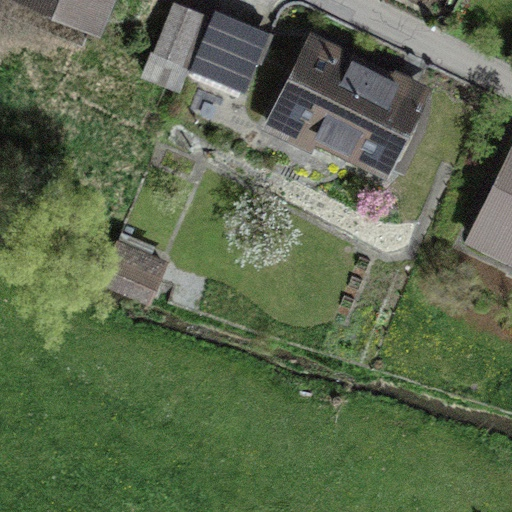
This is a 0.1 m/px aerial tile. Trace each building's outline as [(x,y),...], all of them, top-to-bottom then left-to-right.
[(128,0),(14,0),(13,3),(111,43),(128,0)] [(194,72),(211,20),(175,6),(156,55),(194,72)] [(211,20),(194,72),(190,81),(253,110),(280,38),(215,12),(211,20)] [(440,102),(315,43),(273,141),(394,199),(440,102)] [(511,164),(473,253),(511,271),(511,164)] [(161,262),(114,241),(102,270),(148,290),(161,262)]
